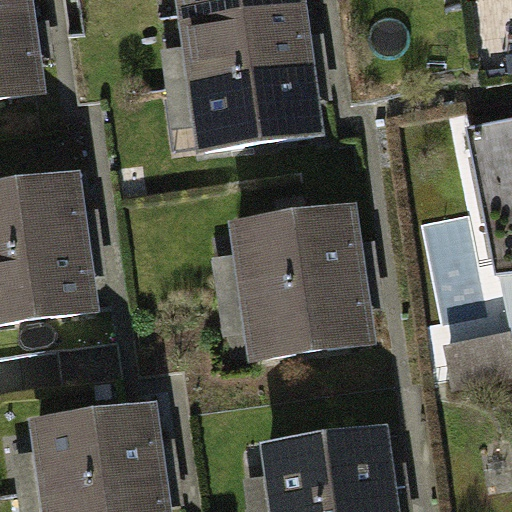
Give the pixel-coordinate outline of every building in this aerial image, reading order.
[(0,0),(0,33),(37,28),(33,0),(0,0)] [(178,0),(181,18),(305,2),(304,0),(178,0)] [(305,2),(181,18),(191,88),(321,74),(305,2)] [(0,103),(49,97),(37,28),(0,33),(0,103)] [(321,74),(191,88),(201,160),(335,141),(321,74)] [(511,120),(466,130),(510,335),(445,350),(454,393),(511,378),(511,120)] [(0,189),(0,262),(90,247),(78,179),(0,189)] [(239,220),(248,299),(368,279),(360,204),(239,220)] [(90,247),(0,262),(0,332),(102,317),(90,247)] [(368,279),(248,299),(255,365),(379,345),(368,279)] [(39,419),(48,498),(170,482),(157,403),(39,419)] [(266,446),(275,511),(319,511),(400,500),(390,428),(266,446)] [(172,511),(170,482),(48,498),(49,511),(172,511)] [(401,511),(400,500),(319,511),(401,511)]
